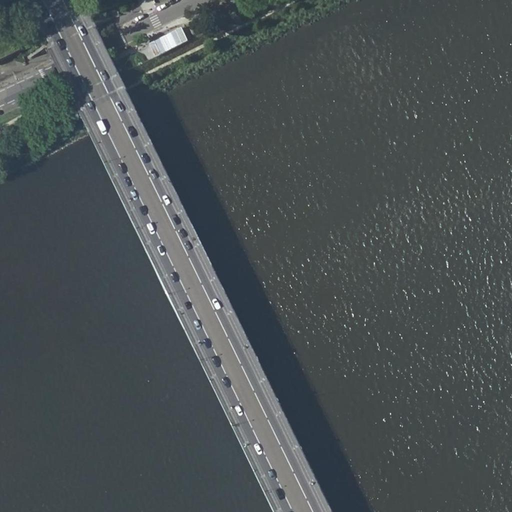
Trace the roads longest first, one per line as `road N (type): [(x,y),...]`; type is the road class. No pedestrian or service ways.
road 1 (primary): [(39,0),(288,511)]
road 2 (primary): [(318,511),(69,0)]
road 3 (residential): [(0,97),(203,0)]
